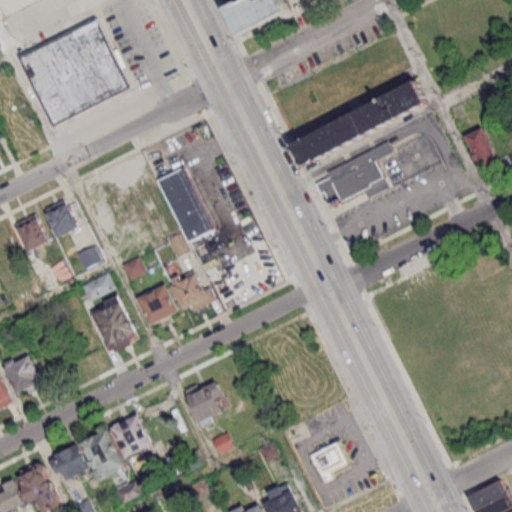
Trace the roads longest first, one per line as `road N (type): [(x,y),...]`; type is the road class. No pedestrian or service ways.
road 1 (primary): [(440,511),(227,82)]
road 2 (residential): [(326,284),(0,447)]
road 3 (residential): [(227,82),(0,195)]
road 4 (residential): [(330,292),(511,198)]
road 5 (residential): [(227,82),(387,0)]
